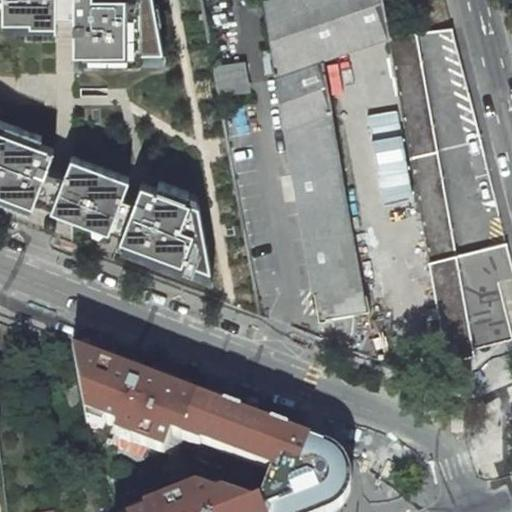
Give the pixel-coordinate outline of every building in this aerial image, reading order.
[(0,0),(0,7),(1,7),(1,27),(55,27),(55,20),(73,20),(72,53),(81,53),(82,63),(139,63),(139,61),(139,51),(161,51),(152,0),(0,0)] [(266,0),(264,1),(286,128),(333,120),(322,59),(388,37),(390,36),(383,0),(266,0)] [(390,36),(388,37),(446,362),(474,356),(473,349),(511,339),(511,266),(452,28),(390,36)] [(163,61),(161,51),(139,51),(139,61),(163,61)] [(243,64),(214,68),(219,95),(248,91),(243,64)] [(318,320),(368,311),(333,120),(286,128),(318,320)] [(39,137),(0,121),(0,200),(13,206),(16,198),(31,204),(52,150),(37,144),(39,137)] [(128,179),(70,157),(68,161),(70,162),(70,217),(107,232),(108,229),(120,234),(116,246),(190,274),(193,265),(208,271),(196,205),(184,201),(186,193),(158,182),(155,189),(140,183),(133,201),(121,197),(128,179)] [(49,209),(70,217),(70,162),(68,161),(49,209)] [(195,197),(186,193),(184,201),(196,205),(195,197)] [(211,282),(208,271),(193,265),(190,274),(211,282)] [(171,436),(182,440),(198,398),(185,393),(72,351),(86,419),(104,423),(118,428),(115,435),(165,454),(171,436)] [(271,472),(260,503),(263,511),(334,511),(338,510),(343,504),(349,492),(351,484),(351,476),(348,466),(343,459),(340,455),(332,449),(198,398),(182,440),(200,447),(201,445),(237,459),(240,451),(274,464),(271,472)] [(274,464),(240,451),(237,459),(271,472),(274,464)] [(263,511),(260,503),(253,506),(222,494),(208,499),(206,492),(185,500),(182,494),(144,509),(144,511),(263,511)]
